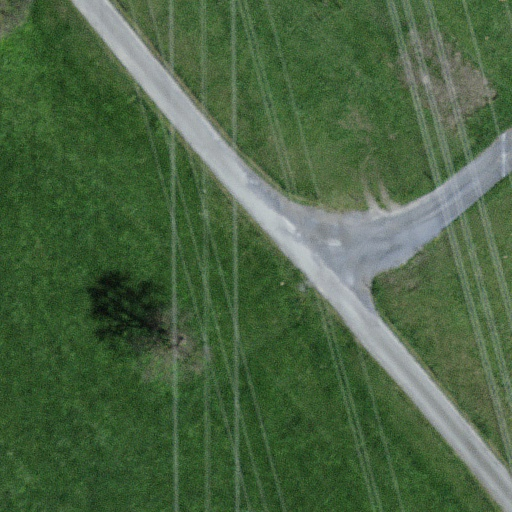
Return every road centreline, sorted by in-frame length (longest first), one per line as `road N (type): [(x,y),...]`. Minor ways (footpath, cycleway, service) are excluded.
road 1 (unclassified): [(511,502),(90,0)]
road 2 (track): [(511,146),(416,224),(358,240),(323,274)]
